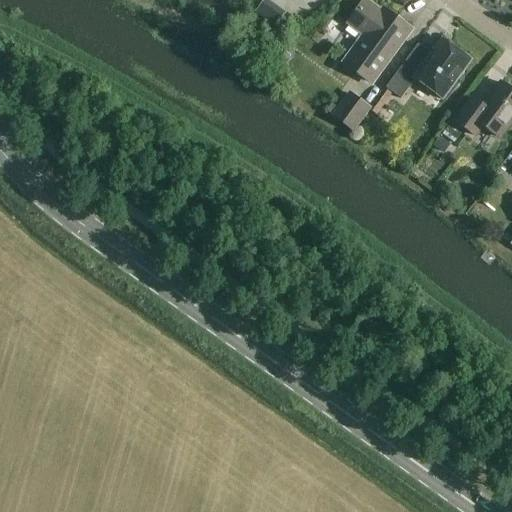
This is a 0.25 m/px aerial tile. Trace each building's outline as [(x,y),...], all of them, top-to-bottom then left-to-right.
[(379,15),(363,3),(349,23),(365,35),(344,64),(370,84),(409,31),(382,11),(379,15)] [(403,66),(386,89),(400,100),(414,80),(444,102),(456,86),(453,84),(469,62),(440,41),(415,75),(403,66)] [(498,138),(511,119),(511,93),(499,84),(482,108),(470,99),(453,122),(473,136),(481,126),(498,138)] [(354,134),(372,109),(350,93),(332,117),(354,134)] [(440,137),(434,145),(444,153),(450,145),(440,137)]
